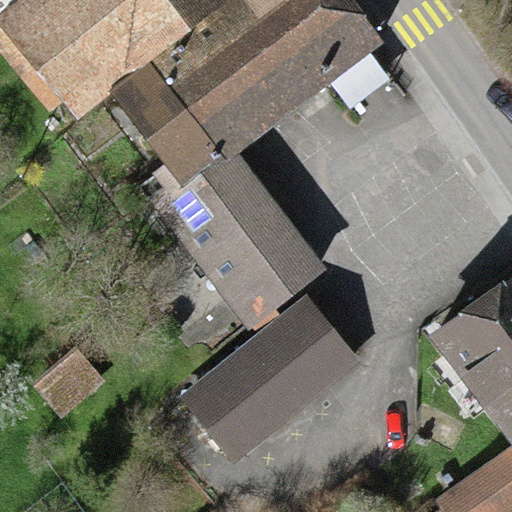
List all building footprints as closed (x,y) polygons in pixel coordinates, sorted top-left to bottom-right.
[(39,0),(32,3),(0,28),(0,43),(73,130),(153,61),(161,71),(243,0),(39,0)] [(243,0),(161,71),(112,113),(190,203),(231,168),(374,45),(334,0),(243,0)] [(322,273),(231,168),(190,203),(184,209),(195,222),(173,242),(252,334),(322,273)] [(511,295),(433,351),(511,462),(511,295)] [(351,374),(298,311),(181,407),(234,470),(351,374)] [(72,364),(30,397),(53,425),(94,392),(72,364)] [(511,511),(511,463),(436,511),(511,511)]
